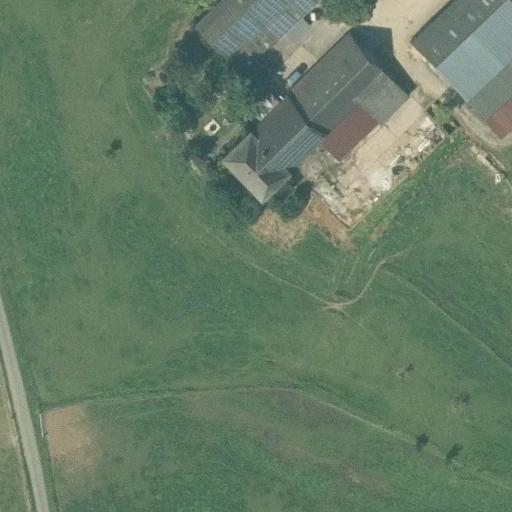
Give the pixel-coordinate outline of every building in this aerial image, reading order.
[(249,58),(235,44),(238,41),(237,39),(277,0),(216,0),(197,19),(227,51),(222,56),(237,70),(249,58)] [(277,0),(237,39),(238,41),(254,57),(268,44),(269,46),(314,2),(313,1),(313,0),(277,0)] [(450,0),(411,38),(435,63),(501,0),(450,0)] [(511,0),(501,0),(435,63),(468,97),(511,55),(511,0)] [(252,128),(251,128),(288,166),(289,166),(358,99),(387,71),(387,70),(350,32),(252,128)] [(246,65),(231,80),(246,96),(262,81),(246,65)] [(387,71),(358,99),(380,122),(409,93),(387,71)] [(288,166),(251,128),(252,128),(251,127),(224,153),(262,193),(270,186),(282,174),(289,167),(289,166),(288,166)] [(293,185),(282,174),(270,186),(281,197),(293,185)]
